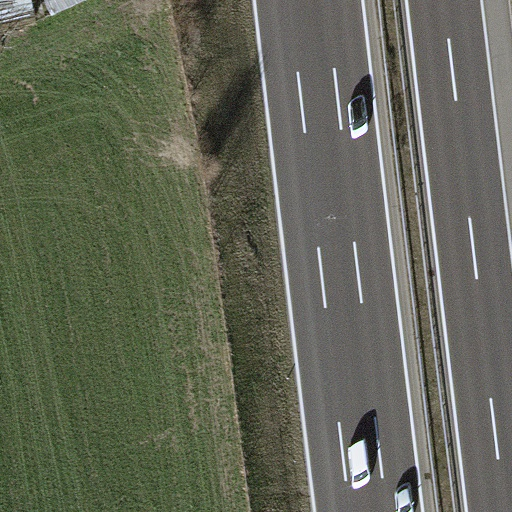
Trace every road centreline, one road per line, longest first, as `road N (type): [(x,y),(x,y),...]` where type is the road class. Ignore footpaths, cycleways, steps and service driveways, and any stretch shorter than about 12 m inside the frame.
road 1 (motorway): [(309,0),(369,511)]
road 2 (motorway): [(507,511),(447,0)]
